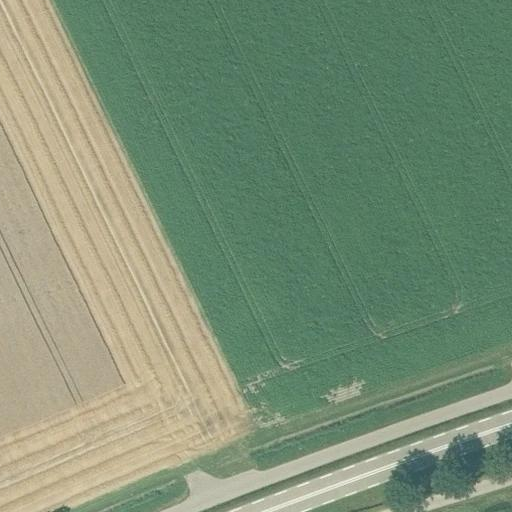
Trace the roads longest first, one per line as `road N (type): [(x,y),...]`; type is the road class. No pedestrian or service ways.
road 1 (unclassified): [(191,511),(511,394)]
road 2 (primary): [(282,511),(511,423)]
